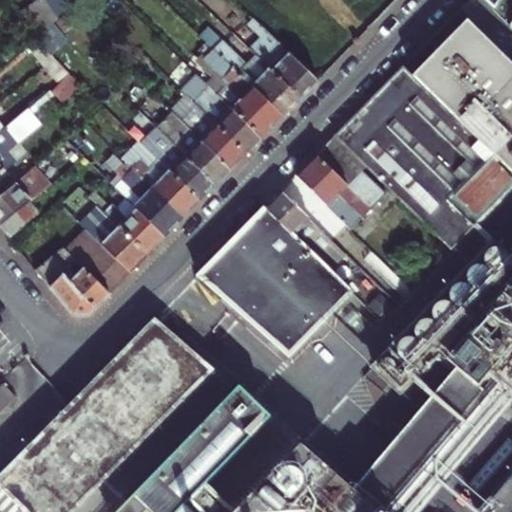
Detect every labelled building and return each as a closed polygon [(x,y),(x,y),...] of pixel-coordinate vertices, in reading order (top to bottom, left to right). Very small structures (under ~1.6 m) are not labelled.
[(40,29),(82,1),(81,0),(36,0),(26,7),(40,29)] [(511,19),(508,26),(511,30),(511,0),(483,0),(492,10),(498,0),(511,0),(511,19)] [(273,50),(262,60),(302,99),(319,81),(256,18),(249,25),(273,50)] [(390,191),(450,249),(511,186),(511,67),(465,22),(411,76),(403,68),(335,137),(390,191)] [(206,40),(208,42),(284,117),(302,99),(262,60),(259,56),(248,66),(214,33),(206,40)] [(41,38),(30,47),(47,66),(58,56),(41,38)] [(228,85),(219,95),(263,139),(284,117),(208,42),(201,50),(208,56),(205,58),(225,78),(224,79),(228,85)] [(180,88),(188,96),(247,155),(263,139),(219,95),(196,72),(180,88)] [(247,155),(188,96),(173,111),(180,119),(232,170),(247,155)] [(151,104),(143,112),(159,127),(167,120),(151,104)] [(31,108),(7,128),(0,133),(0,177),(20,162),(11,151),(44,123),(31,108)] [(165,133),(175,144),(217,185),(232,170),(180,119),(165,133)] [(390,191),(335,137),(296,177),(339,219),(351,231),(390,191)] [(156,142),(150,149),(201,201),(217,185),(175,144),(167,153),(156,142)] [(124,158),(135,169),(184,219),(201,201),(150,149),(141,157),(133,150),(124,158)] [(127,198),(129,200),(166,236),(184,219),(135,169),(126,179),(134,190),(127,198)] [(0,198),(0,224),(2,226),(31,203),(45,191),(30,173),(0,198)] [(339,219),(296,177),(280,193),(323,235),(339,219)] [(91,197),(99,206),(149,254),(166,236),(129,200),(119,209),(99,189),(91,197)] [(280,193),(265,208),(308,251),(323,235),(280,193)] [(40,214),(31,203),(2,226),(12,238),(40,214)] [(149,254),(99,206),(82,223),(89,231),(131,272),(149,254)] [(265,208),(197,277),(288,356),(342,301),(352,294),(308,251),(265,208)] [(89,231),(70,251),(109,294),(131,272),(89,231)] [(373,371),(404,401),(440,368),(448,375),(469,394),(511,431),(511,479),(483,511),(511,511),(511,259),(497,246),(373,371)] [(109,294),(70,251),(66,247),(38,270),(74,313),(90,314),(109,294)] [(72,511),(212,374),(152,323),(72,404),(68,408),(0,478),(0,511),(72,511)] [(469,394),(448,375),(343,489),(298,451),(297,453),(239,511),(371,511),(368,510),(469,394)] [(115,511),(190,511),(185,507),(269,423),(237,392),(115,511)]
